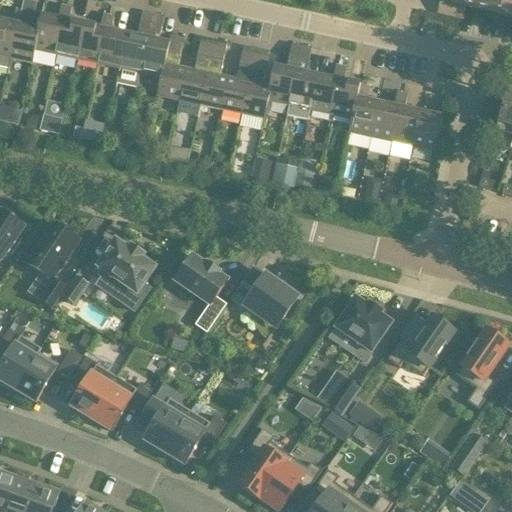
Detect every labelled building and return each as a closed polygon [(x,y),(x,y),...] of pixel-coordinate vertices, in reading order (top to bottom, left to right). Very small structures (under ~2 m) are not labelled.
[(511,0),(439,0),(437,14),(462,20),(463,15),(465,8),(511,18),(511,0)] [(24,20),(13,17),(12,24),(17,25),(10,60),(31,65),(34,52),(38,30),(28,27),(33,4),(22,1),(20,12),(25,13),(24,20)] [(60,7),(59,14),(69,16),(71,9),(60,7)] [(15,11),(13,17),(24,20),(25,13),(20,12),(15,11)] [(59,14),(57,20),(63,21),(55,56),(76,61),(84,26),(68,22),(69,16),(59,14)] [(34,52),(55,56),(63,21),(57,20),(41,16),(38,30),(34,52)] [(102,16),(101,23),(111,25),(113,18),(102,16)] [(17,25),(12,24),(0,21),(0,67),(8,69),(10,60),(17,25)] [(101,23),(99,29),(105,30),(97,65),(118,70),(126,35),(110,31),(111,25),(101,23)] [(76,61),(97,65),(105,30),(99,29),(84,26),(76,61)] [(139,75),(161,79),(168,44),(152,41),(154,34),(143,32),(142,38),(147,40),(139,75)] [(136,90),(139,75),(147,40),(142,38),(126,35),(118,70),(115,86),(136,90)] [(169,38),(168,44),(161,79),(156,97),(178,102),(185,70),(177,68),(183,41),(169,38)] [(200,38),(199,44),(212,47),(213,41),(200,38)] [(213,41),(212,47),(225,50),(226,44),(213,41)] [(178,102),(199,107),(212,47),(199,44),(193,71),(185,70),(178,102)] [(274,67),(269,88),(270,88),(267,102),(267,103),(288,107),(295,72),(290,71),(292,64),(302,66),(304,60),(298,59),(301,48),(291,45),(286,70),(274,67)] [(220,111),(227,79),(219,77),(225,50),(212,47),(199,107),(220,111)] [(241,53),(254,56),(256,50),(243,48),(241,53)] [(309,112),(317,77),(305,74),(311,50),(301,48),(298,59),(304,60),(302,66),(292,64),(290,71),(295,72),(288,107),(309,112)] [(268,53),(256,50),(254,56),(267,59),(268,53)] [(220,111),(242,116),(254,56),(241,53),(236,80),(227,79),(220,111)] [(267,59),(254,56),(242,116),(263,120),(267,103),(267,102),(270,88),(269,88),(261,86),(267,59)] [(335,67),(334,73),(344,75),(346,69),(335,67)] [(334,73),(332,80),(338,81),(330,116),(351,121),(359,86),(343,82),(344,75),(334,73)] [(309,112),(330,116),(338,81),(332,80),(317,77),(309,112)] [(511,86),(509,85),(490,147),(511,153),(511,86)] [(348,134),(370,139),(377,104),(366,101),(369,88),(359,86),(351,121),(348,134)] [(395,100),(405,102),(407,96),(396,94),(395,100)] [(391,144),(412,148),(420,113),(404,109),(405,102),(395,100),(393,107),(398,108),(391,144)] [(435,116),(420,113),(412,148),(434,153),(444,104),(438,103),(435,116)] [(393,107),(377,104),(370,139),(391,144),(398,108),(393,107)] [(43,115),(39,130),(59,135),(62,119),(43,115)] [(277,157),(274,185),(314,189),(317,162),(277,157)] [(493,183),(481,179),(478,188),(491,191),(493,183)] [(511,198),(511,189),(504,187),(501,195),(511,198)] [(23,230),(0,214),(0,264),(7,254),(11,257),(21,242),(17,239),(23,230)] [(67,258),(79,240),(74,237),(75,237),(61,227),(61,228),(56,225),(28,264),(42,273),(38,279),(48,286),(59,269),(62,271),(63,269),(62,268),(66,261),(68,262),(69,260),(67,258)] [(113,299),(134,314),(150,290),(143,286),(155,269),(141,260),(143,257),(131,248),(129,252),(115,242),(94,273),(118,290),(113,299)] [(227,282),(218,276),(219,274),(207,266),(206,267),(192,258),(175,283),(209,307),(196,326),(207,334),(226,307),(215,300),(227,282)] [(265,277),(250,298),(238,289),(230,301),(242,309),(242,310),(243,312),(247,306),(263,316),(260,328),(271,335),(262,348),(264,349),(298,300),(265,277)] [(74,306),(88,286),(77,278),(63,298),(74,306)] [(55,281),(40,302),(52,310),(66,289),(55,281)] [(351,354),(365,364),(392,325),(380,317),(382,314),(369,305),(367,308),(356,300),(335,330),(357,345),(351,354)] [(423,378),(454,334),(450,331),(436,321),(432,319),(412,348),(402,341),(388,361),(399,369),(403,364),(423,378)] [(0,382),(15,392),(40,350),(20,338),(25,331),(13,324),(1,344),(12,351),(0,370),(0,382)] [(505,344),(490,334),(490,335),(486,332),(456,377),(476,390),(467,403),(478,411),(498,383),(488,376),(508,347),(504,345),(505,344)] [(92,339),(85,335),(79,345),(86,349),(92,339)] [(40,350),(15,392),(35,404),(58,367),(39,355),(41,351),(40,350)] [(83,358),(72,352),(58,376),(68,382),(83,358)] [(91,421),(116,379),(96,367),(97,366),(86,358),(73,379),(84,386),(71,408),(91,421)] [(116,379),(91,421),(111,433),(128,405),(140,412),(152,392),(141,385),(136,391),(116,379)] [(359,390),(346,381),(328,407),(341,417),(359,390)] [(143,443),(164,455),(189,413),(169,401),(173,394),(162,387),(149,407),(161,414),(143,443)] [(317,420),(322,406),(303,399),(298,413),(317,420)] [(360,402),(351,415),(375,431),(384,417),(360,402)] [(189,413),(164,455),(184,467),(201,439),(213,446),(225,425),(213,418),(209,425),(189,413)] [(347,440),(351,430),(329,420),(325,429),(347,440)] [(378,450),(386,440),(364,425),(357,435),(378,450)] [(259,500),(289,457),(271,444),(274,439),(263,431),(249,451),(259,458),(239,486),(242,488),(242,489),(256,499),(256,498),(259,500)] [(489,443),(475,433),(451,469),(465,478),(489,443)] [(422,455),(445,467),(452,455),(428,442),(422,455)] [(289,457),(259,500),(276,511),(279,511),(298,486),(308,493),(322,472),(311,464),(307,469),(289,457)] [(343,511),(354,498),(335,485),(339,480),(327,472),(313,492),(323,499),(314,511),(343,511)] [(0,511),(5,511),(16,483),(0,477),(0,511)] [(453,495),(476,511),(483,511),(491,501),(464,480),(453,495)] [(28,511),(37,490),(16,483),(5,511),(28,511)] [(52,511),(58,498),(37,490),(28,511),(52,511)] [(354,498),(343,511),(387,511),(392,506),(381,498),(372,510),(354,498)]
